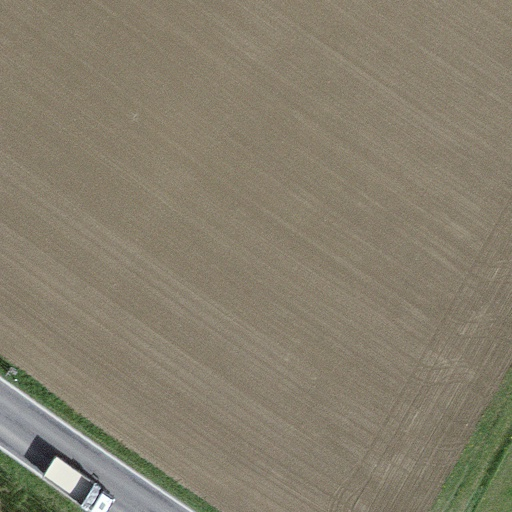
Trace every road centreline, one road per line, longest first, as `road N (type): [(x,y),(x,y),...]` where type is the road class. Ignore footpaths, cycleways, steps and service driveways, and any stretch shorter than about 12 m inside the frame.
road 1 (track): [(418,511),(511,343)]
road 2 (secondary): [(0,418),(127,511)]
